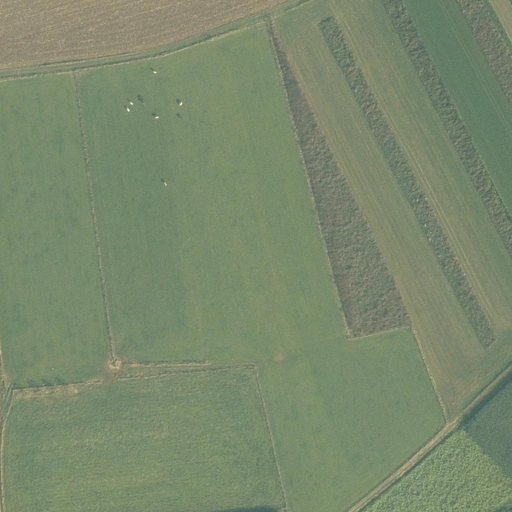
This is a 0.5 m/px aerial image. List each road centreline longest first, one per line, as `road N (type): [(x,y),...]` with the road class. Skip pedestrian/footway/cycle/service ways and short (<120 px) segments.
road 1 (track): [(295,0),(137,53),(0,73)]
road 2 (track): [(511,369),(351,511)]
